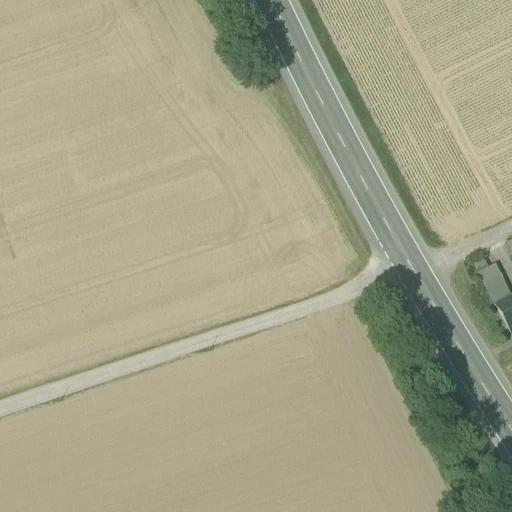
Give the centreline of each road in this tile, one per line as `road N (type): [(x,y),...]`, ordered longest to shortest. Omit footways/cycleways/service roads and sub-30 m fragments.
road 1 (track): [(511,229),(422,273),(0,416)]
road 2 (secondary): [(280,0),(511,433)]
